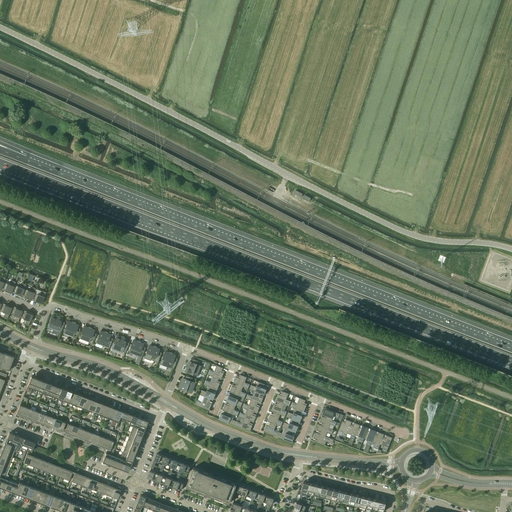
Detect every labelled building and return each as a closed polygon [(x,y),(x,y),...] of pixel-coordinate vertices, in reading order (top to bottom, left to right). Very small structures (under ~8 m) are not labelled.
[(13,287),(14,285),(16,282),(11,280),(10,284),(4,282),(3,285),(6,286),(4,290),(6,291),(6,292),(11,294),(13,287)] [(23,291),(24,289),(26,284),(22,283),(20,287),(14,285),(13,287),(16,289),(15,292),(14,293),(16,293),(16,294),(16,295),(21,297),(23,291)] [(31,301),(33,295),(34,293),(36,288),(32,287),(30,291),(24,289),(23,291),(26,292),(25,296),(24,296),(26,297),(26,298),(31,301)] [(36,302),(41,304),(46,292),(42,290),(42,291),(40,295),(34,293),(33,295),(36,296),(35,300),(34,300),(36,301),(36,302)] [(0,307),(0,310),(5,313),(3,317),(7,319),(9,313),(10,311),(12,306),(7,304),(7,305),(6,306),(4,305),(5,305),(3,309),(0,307)] [(10,311),(9,313),(16,316),(14,320),(18,322),(20,317),(21,315),(23,309),(18,307),(18,308),(17,309),(15,308),(14,312),(10,311)] [(21,315),(20,317),(26,320),(24,324),(28,326),(33,313),(28,311),(28,312),(28,313),(25,312),(26,312),(24,316),(21,315)] [(47,327),(61,332),(64,322),(61,321),(62,319),(52,315),(47,327)] [(63,333),(73,337),(75,334),(78,335),(80,329),(77,327),(78,325),(68,321),(63,333)] [(79,338),(89,342),(91,339),(94,340),(96,334),(93,333),(94,330),(84,327),(79,338)] [(96,343),(109,348),(113,338),(109,337),(110,335),(100,331),(96,343)] [(112,347),(125,353),(129,343),(126,342),(127,340),(117,336),(112,347)] [(133,340),(128,352),(138,356),(141,357),(143,354),(145,348),(142,346),(143,344),(133,340)] [(144,357),(158,362),(161,353),(158,351),(159,349),(149,345),(144,357)] [(0,366),(8,370),(14,357),(3,353),(0,352),(0,366)] [(160,363),(173,368),(177,359),(174,358),(175,355),(165,352),(160,363)] [(186,371),(197,376),(201,366),(198,364),(199,361),(193,359),(192,362),(190,361),(186,371)] [(221,372),(223,368),(216,365),(214,371),(209,369),(208,374),(212,376),(219,378),(218,378),(221,379),(224,373),(221,372)] [(244,382),(246,377),(240,374),(238,378),(235,377),(233,383),(236,384),(243,386),(243,387),(248,389),(250,384),(244,382)] [(32,388),(36,378),(31,376),(27,386),(32,388)] [(179,388),(191,393),(195,382),(191,381),(193,378),(186,376),(185,379),(183,378),(179,388)] [(217,390),(220,383),(217,382),(218,378),(219,378),(212,376),(210,381),(205,379),(204,384),(208,386),(215,388),(214,389),(217,390)] [(37,390),(41,380),(36,378),(32,388),(37,390)] [(42,392),(46,382),(41,380),(37,390),(42,392)] [(47,394),(51,383),(46,382),(42,392),(47,394)] [(263,388),(265,384),(258,382),(256,387),(251,385),(249,389),(254,391),(261,393),(261,394),(264,395),(266,389),(263,388)] [(52,396),(56,385),(51,383),(47,394),(52,396)] [(243,387),(243,386),(236,384),(235,387),(232,386),(229,392),(233,393),(239,395),(239,396),(244,398),(246,393),(241,391),(243,387)] [(57,398),(61,387),(56,385),(52,396),(57,398)] [(213,400),(216,393),(213,392),(214,389),(215,388),(208,386),(206,392),(201,390),(200,394),(204,396),(211,399),(210,399),(213,400)] [(62,400),(67,389),(61,387),(57,398),(62,400)] [(67,402),(72,391),(67,389),(62,400),(67,402)] [(73,404),(77,393),(72,391),(67,402),(73,404)] [(263,398),(260,397),(261,394),(261,393),(254,391),(252,396),(247,394),(246,398),(251,400),(257,403),(260,404),(263,398)] [(291,401),(286,399),(288,393),(282,391),(280,395),(278,394),(275,401),(278,402),(278,401),(284,404),(289,406),(291,401)] [(78,406),(82,395),(77,393),(73,404),(78,406)] [(239,396),(239,395),(233,393),(231,396),(228,395),(226,401),(229,402),(236,405),(241,407),(242,402),(237,400),(239,396)] [(83,408),(87,397),(82,395),(78,406),(83,408)] [(209,410),(212,403),(209,402),(210,399),(211,399),(204,396),(202,402),(196,399),(194,404),(209,410)] [(88,410),(92,399),(87,397),(83,408),(88,410)] [(304,404),(305,400),(299,398),(297,403),(292,402),(290,406),(296,409),(296,408),(301,411),(304,412),(306,405),(304,404)] [(93,412),(97,401),(92,399),(88,410),(93,412)] [(257,413),(259,407),(256,406),(257,403),(251,400),(249,405),(244,403),(242,407),(247,409),(254,412),(257,413)] [(98,414),(102,403),(97,401),(93,412),(98,414)] [(284,404),(278,401),(278,402),(276,405),(274,404),(271,411),(274,412),(280,414),(285,416),(287,411),(282,409),(284,404)] [(237,416),(239,411),(234,409),(236,405),(229,402),(228,405),(225,404),(222,410),(225,411),(232,414),(237,416)] [(103,416),(107,405),(102,403),(98,414),(103,416)] [(20,414),(22,415),(25,407),(20,405),(15,416),(19,417),(20,414)] [(108,418),(112,407),(107,405),(103,416),(108,418)] [(22,415),(27,417),(30,409),(25,407),(22,415)] [(113,420),(117,409),(112,407),(108,418),(113,420)] [(301,411),(296,408),(296,409),(293,414),(288,412),(286,417),(291,419),(291,418),(297,421),(300,422),(302,415),(300,414),(301,411)] [(338,418),(340,414),(325,408),(322,414),(325,415),(324,417),(332,420),(333,416),(338,418)] [(27,417),(32,419),(35,411),(30,409),(27,417)] [(119,420),(122,411),(117,409),(113,420),(118,422),(119,420)] [(250,421),(253,422),(256,416),(253,415),(254,412),(247,409),(245,414),(240,412),(238,416),(243,418),(244,418),(250,421)] [(32,419),(37,421),(40,413),(35,411),(32,419)] [(124,422),(127,413),(122,411),(119,420),(124,422)] [(219,419),(234,425),(236,421),(230,418),(232,414),(225,411),(224,414),(221,413),(219,419)] [(272,415),(270,415),(267,421),(270,422),(276,424),(281,426),(283,421),(278,420),(280,414),(274,412),(272,415)] [(37,421),(42,423),(45,415),(40,413),(37,421)] [(129,424),(132,415),(127,413),(124,422),(129,424)] [(42,423),(47,425),(50,417),(45,415),(42,423)] [(134,426),(137,417),(132,415),(129,424),(134,426)] [(332,420),(324,417),(322,416),(319,422),(322,423),(321,425),(329,428),(330,424),(335,426),(336,422),(332,420)] [(47,425),(52,427),(55,419),(50,417),(47,425)] [(136,428),(138,429),(142,419),(137,417),(134,426),(137,427),(136,428)] [(250,421),(244,418),(243,418),(242,423),(236,421),(234,425),(250,431),(252,425),(249,424),(250,421)] [(297,421),(291,418),(291,419),(289,424),(284,422),(282,427),(285,428),(293,431),(296,432),(298,426),(296,425),(297,421)] [(52,427),(57,429),(60,420),(55,419),(52,427)] [(138,429),(144,431),(148,421),(142,419),(138,429)] [(351,424),(352,421),(346,419),(345,422),(342,421),(338,430),(343,432),(341,436),(345,437),(347,433),(350,424),(351,424)] [(57,429),(62,431),(66,423),(60,420),(57,429)] [(276,424),(270,422),(268,426),(266,425),(263,431),(277,437),(279,432),(274,430),(276,424)] [(359,427),(360,425),(354,422),(353,425),(351,424),(350,424),(347,433),(351,435),(350,438),(354,440),(356,435),(359,427)] [(70,434),(73,426),(68,423),(65,432),(70,434)] [(332,434),(333,430),(329,428),(321,425),(318,424),(316,430),(319,431),(318,433),(325,436),(327,432),(332,434)] [(75,436),(78,427),(73,426),(70,434),(75,436)] [(130,432),(142,436),(144,431),(138,429),(136,428),(133,426),(130,432)] [(367,430),(368,428),(362,426),(361,428),(359,427),(356,435),(360,436),(358,441),(362,443),(364,438),(367,430)] [(80,438),(83,429),(78,427),(75,436),(80,438)] [(293,431),(285,428),(283,433),(279,432),(277,437),(292,442),(294,436),(292,435),(293,431)] [(85,440),(88,431),(83,429),(80,438),(85,440)] [(375,433),(376,431),(370,429),(369,431),(367,430),(364,438),(368,439),(366,444),(370,446),(372,441),(375,433)] [(90,442),(93,433),(88,431),(85,440),(90,442)] [(9,432),(5,442),(11,445),(15,434),(9,432)] [(129,437),(140,441),(142,436),(130,432),(129,437)] [(332,443),(334,439),(325,436),(318,433),(315,432),(313,438),(315,439),(314,441),(324,445),(326,441),(332,443)] [(383,437),(384,434),(378,432),(377,434),(375,433),(372,441),(376,443),(374,447),(378,449),(380,444),(383,437)] [(95,444),(98,435),(93,433),(90,442),(95,444)] [(15,434),(11,445),(13,445),(13,444),(16,445),(19,436),(15,434)] [(100,446),(103,437),(98,435),(95,444),(100,446)] [(386,452),(392,437),(386,435),(385,437),(383,437),(380,444),(384,446),(382,450),(386,452)] [(24,438),(19,436),(16,445),(21,447),(24,438)] [(105,448),(108,439),(103,437),(100,446),(105,448)] [(127,442),(138,446),(140,441),(129,437),(127,442)] [(29,440),(24,438),(21,447),(26,449),(29,440)] [(106,451),(109,452),(114,441),(108,439),(105,448),(107,448),(106,451)] [(35,442),(29,440),(26,449),(31,451),(35,442)] [(3,447),(14,452),(17,453),(19,448),(16,447),(16,446),(13,445),(11,445),(5,442),(3,447)] [(125,447),(136,451),(138,446),(127,442),(125,447)] [(1,452),(12,457),(14,452),(3,447),(1,452)] [(123,452),(134,456),(136,451),(125,447),(123,452)] [(28,451),(23,462),(29,464),(32,456),(30,455),(31,452),(28,451)] [(2,464),(8,467),(12,457),(1,452),(0,455),(0,458),(4,460),(2,464)] [(127,459),(132,461),(134,456),(123,452),(121,457),(124,459),(124,458),(127,459)] [(102,462),(107,464),(111,455),(106,453),(102,462)] [(157,453),(154,459),(163,463),(165,456),(157,453)] [(107,464),(113,466),(116,457),(111,455),(107,464)] [(29,464),(28,467),(32,469),(33,466),(34,466),(37,458),(32,456),(29,464)] [(165,456),(163,463),(171,466),(173,460),(165,456)] [(113,466),(118,468),(121,459),(116,457),(113,466)] [(37,458),(34,466),(39,468),(42,460),(37,458)] [(118,468),(123,470),(127,459),(124,458),(124,459),(124,460),(121,459),(118,468)] [(127,459),(123,470),(128,472),(132,461),(127,459)] [(42,460),(39,468),(44,470),(47,462),(42,460)] [(171,466),(170,468),(173,469),(175,470),(176,468),(180,469),(182,463),(173,460),(171,466)] [(47,462),(44,470),(49,472),(52,464),(47,462)] [(182,463),(180,469),(188,472),(190,466),(182,463)] [(0,475),(1,476),(4,477),(8,467),(2,464),(0,469),(0,468),(0,475)] [(52,464),(49,472),(54,474),(57,466),(52,464)] [(57,466),(54,474),(59,476),(62,468),(57,466)] [(224,501),(229,503),(237,484),(231,482),(230,483),(226,482),(227,480),(221,478),(221,480),(208,475),(209,473),(203,471),(203,473),(198,471),(199,470),(193,467),(186,486),(192,488),(192,487),(201,491),(201,492),(206,494),(207,493),(209,494),(209,495),(214,497),(215,497),(219,499),(220,498),(224,500),(224,501)] [(62,468),(59,476),(64,478),(67,470),(62,468)] [(67,470),(64,478),(69,480),(72,472),(67,470)] [(147,476),(156,480),(158,474),(150,470),(147,476)] [(71,481),(77,483),(80,475),(75,473),(71,481)] [(156,480),(164,483),(167,477),(158,474),(156,480)] [(77,483),(82,485),(85,477),(80,475),(77,483)] [(82,485),(87,487),(90,479),(85,477),(82,485)] [(164,483),(173,486),(175,480),(167,477),(164,483)] [(0,485),(0,486),(5,489),(8,480),(3,478),(0,485)] [(87,487),(92,489),(95,481),(90,479),(87,487)] [(5,489),(10,491),(13,482),(8,480),(5,489)] [(173,486),(181,490),(184,484),(175,480),(173,486)] [(92,489),(97,491),(100,483),(95,481),(92,489)] [(307,493),(310,483),(303,481),(302,487),(301,492),(301,494),(306,495),(306,496),(307,493)] [(10,491),(15,493),(19,482),(18,484),(13,482),(10,491)] [(20,495),(24,484),(19,482),(15,493),(20,495)] [(97,491),(102,493),(105,484),(100,483),(97,491)] [(307,493),(313,494),(315,484),(310,483),(307,493)] [(25,497),(29,486),(24,484),(20,495),(25,497)] [(102,493),(107,495),(110,486),(105,484),(102,493)] [(313,494),(319,496),(321,486),(315,484),(313,494)] [(237,491),(246,495),(248,489),(239,485),(237,491)] [(30,499),(34,488),(29,486),(25,497),(30,499)] [(107,495),(112,497),(115,488),(110,486),(107,495)] [(112,497),(117,499),(122,488),(118,486),(117,489),(115,488),(112,497)] [(319,496),(325,497),(327,487),(321,486),(319,496)] [(325,497),(330,499),(333,489),(327,487),(325,497)] [(35,501),(39,490),(34,488),(30,499),(35,501)] [(246,495),(254,498),(256,492),(248,489),(246,495)] [(330,499),(336,500),(339,490),(333,489),(330,499)] [(40,502),(44,492),(39,490),(35,501),(40,502)] [(336,500),(342,501),(344,492),(339,490),(336,500)] [(45,504),(49,494),(44,492),(40,502),(45,504)] [(254,498),(262,501),(265,495),(256,492),(254,498)] [(342,501),(348,503),(350,493),(344,492),(342,501)] [(348,503),(354,504),(356,495),(350,493),(348,503)] [(50,506),(54,496),(49,494),(45,504),(50,506)] [(140,511),(142,507),(146,497),(140,495),(133,511),(140,511)] [(262,501),(271,505),(273,498),(265,495),(262,501)] [(354,504),(360,506),(362,496),(356,495),(354,504)] [(55,508),(59,498),(54,496),(50,506),(55,508)] [(360,506),(365,507),(368,498),(362,496),(360,506)] [(142,507),(147,509),(151,499),(146,497),(142,507)] [(60,510),(64,500),(59,498),(55,508),(60,510)] [(365,507),(371,509),(374,499),(368,498),(365,507)] [(147,509),(153,511),(157,501),(151,499),(147,509)] [(371,509),(377,510),(379,501),(374,499),(371,509)] [(64,511),(65,511),(70,502),(64,500),(60,510),(64,511)] [(153,511),(155,511),(159,511),(162,504),(157,501),(153,511)] [(377,510),(383,511),(384,508),(386,502),(379,501),(377,510)] [(65,511),(71,511),(75,504),(70,502),(65,511)] [(294,507),(304,511),(306,506),(296,502),(294,507)] [(230,509),(239,511),(241,506),(233,503),(230,509)]
